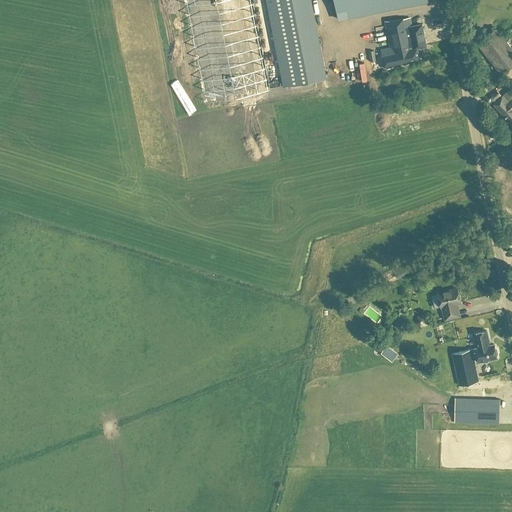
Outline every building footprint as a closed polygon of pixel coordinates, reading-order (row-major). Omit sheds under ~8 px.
[(252,0),(185,0),(206,101),(270,88),(252,0)] [(266,0),(283,86),(323,78),(307,0),(266,0)] [(335,0),(339,19),(427,1),(427,0),(335,0)] [(417,49),(426,47),(422,25),(412,27),(410,19),(387,24),(392,48),(384,50),(385,56),(387,66),(420,59),(417,49)] [(511,65),(511,48),(496,28),(477,42),(501,74),(511,65)] [(368,51),(370,61),(376,61),(374,50),(368,51)] [(511,89),(511,88),(494,104),(509,121),(511,118),(511,89)] [(495,101),(502,95),(497,89),(490,95),(495,101)] [(459,303),(456,289),(437,294),(440,307),(441,307),(444,319),(458,316),(455,304),(459,303)] [(427,319),(423,314),(416,316),(415,323),(420,327),(426,325),(427,319)] [(334,321),(351,335),(355,331),(338,316),(334,321)] [(472,349),(474,356),(475,355),(477,363),(496,358),(496,355),(497,353),(496,348),(494,347),(493,344),(488,345),(487,340),(488,340),(486,331),(472,334),(475,348),(472,349)] [(358,345),(367,343),(365,335),(356,337),(358,345)] [(385,344),(381,348),(392,356),(396,352),(385,344)] [(474,356),(472,349),(457,352),(457,353),(451,354),(458,385),(478,381),(472,356),(474,356)] [(456,398),(455,422),(499,423),(500,399),(456,398)] [(437,463),(438,448),(424,448),(424,462),(437,463)]
